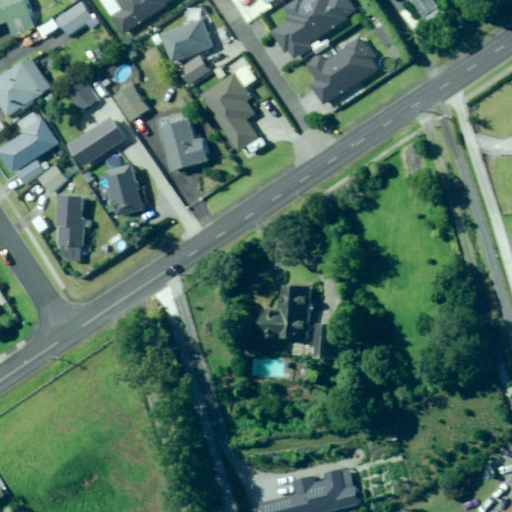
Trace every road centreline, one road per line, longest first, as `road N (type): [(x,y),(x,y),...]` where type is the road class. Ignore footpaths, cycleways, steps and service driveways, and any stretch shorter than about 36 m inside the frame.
road 1 (unclassified): [(69,334),(331,161)]
road 2 (unclassified): [(331,161),(511,40)]
road 3 (residential): [(220,0),(331,161)]
road 4 (residential): [(69,334),(0,230)]
